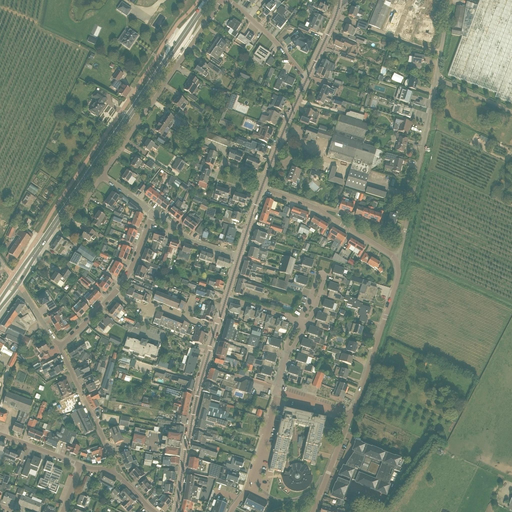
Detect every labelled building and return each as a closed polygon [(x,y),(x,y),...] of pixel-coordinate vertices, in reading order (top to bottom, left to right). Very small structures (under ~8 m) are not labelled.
[(265,10),(263,13),(266,17),(271,12),(270,12),(276,6),(273,3),(275,1),(274,0),(268,0),(262,7),(265,10)] [(329,7),(325,5),(326,2),(326,1),(325,1),(324,0),(323,0),(322,1),(321,3),(320,3),(319,6),(314,4),(313,7),(309,5),(307,9),(313,11),(314,8),(324,13),(325,11),(326,11),(327,9),(328,10),(329,7)] [(380,29),(391,0),(378,0),(369,25),(380,29)] [(467,2),(466,8),(462,36),(463,36),(448,76),(497,94),(496,98),(511,103),(511,0),(480,0),(478,7),(467,2)] [(121,4),(116,11),(126,18),(131,10),(121,4)] [(452,35),(462,36),(466,8),(457,6),(454,28),(453,28),(452,35)] [(277,12),(279,14),(273,21),(278,25),(277,26),(280,29),(287,21),(284,18),(285,17),(282,15),(285,12),(280,8),(277,12)] [(348,16),(355,18),(355,20),(358,21),(359,18),(360,15),(362,16),(363,12),(352,8),(348,16)] [(314,14),(308,28),(316,32),(320,22),(321,22),(323,18),(314,14)] [(231,35),(235,38),(238,34),(236,32),(241,24),(234,19),(232,22),(231,21),(227,27),(234,32),(231,35)] [(420,40),(433,42),(436,22),(423,20),(420,40)] [(358,21),(356,27),(365,30),(367,24),(358,21)] [(343,33),(350,36),(353,37),(356,30),(353,28),(346,26),(343,33)] [(129,49),(138,36),(130,30),(121,44),(129,49)] [(237,39),(246,45),(244,49),(249,53),(253,47),(249,44),(254,36),(249,32),(245,38),(240,34),(237,39)] [(305,40),(304,40),(300,35),(291,42),(296,47),(297,46),(302,48),(301,50),(306,52),(307,50),(308,51),(311,44),(312,41),(306,38),(305,40)] [(367,41),(362,39),(361,39),(358,38),(358,37),(356,36),(354,41),(362,45),(363,43),(366,44),(367,41)] [(214,47),(223,53),(227,47),(227,48),(231,43),(226,39),(224,43),(221,41),(221,40),(218,38),(216,41),(217,42),(214,47)] [(349,48),(347,55),(355,58),(356,54),(353,53),(354,50),(356,46),(352,44),(351,44),(341,39),(340,41),(337,39),(334,45),(341,49),(343,45),(350,48),(349,48)] [(260,46),(254,54),(254,55),(255,54),(262,59),(261,59),(265,62),(270,54),(267,51),(266,52),(259,47),(260,46)] [(211,61),(216,65),(219,66),(222,62),(219,59),(222,53),(223,54),(223,53),(214,47),(211,52),(209,51),(207,54),(210,56),(213,58),(211,61)] [(424,61),(424,56),(415,54),(414,59),(412,59),(411,67),(420,69),(422,61),(424,61)] [(266,64),(271,67),(274,60),(271,57),(266,64)] [(326,71),(327,71),(328,72),(332,64),(329,63),(329,62),(323,60),(319,68),(326,71)] [(196,70),(195,71),(202,75),(206,77),(208,74),(205,72),(206,70),(207,67),(202,63),(200,66),(199,65),(198,68),(197,67),(196,69),(196,70)] [(323,78),(328,79),(329,76),(325,75),(327,71),(326,71),(319,68),(316,74),(320,76),(319,76),(323,78)] [(116,80),(118,82),(123,75),(117,71),(113,78),(116,80)] [(286,73),(282,71),(274,89),(278,91),(283,80),(286,81),(285,84),(288,85),(289,86),(292,87),(295,80),(288,77),(287,78),(285,77),(286,73)] [(187,86),(184,90),(192,95),(196,88),(195,87),(199,81),(192,76),(189,80),(190,81),(189,83),(188,82),(185,85),(187,86)] [(405,87),(407,88),(416,90),(418,82),(415,82),(416,79),(410,77),(409,80),(407,80),(405,82),(404,85),(405,87)] [(125,98),(131,90),(118,82),(116,80),(114,83),(117,85),(114,89),(119,92),(118,94),(125,98)] [(331,90),(324,86),(322,91),(321,90),(319,93),(320,93),(320,94),(324,96),(328,98),(329,97),(332,98),(333,97),(334,97),(336,91),(337,92),(339,89),(333,86),(331,90)] [(399,87),(395,100),(399,101),(409,104),(412,94),(407,92),(407,90),(399,87)] [(219,89),(217,94),(225,97),(227,92),(219,89)] [(94,95),(95,95),(99,98),(97,100),(94,104),(93,103),(91,107),(92,107),(89,111),(92,113),(91,113),(94,116),(95,115),(97,116),(105,106),(102,104),(106,98),(97,92),(94,95)] [(318,98),(316,102),(323,105),(325,101),(330,103),(333,104),(338,105),(338,106),(341,107),(343,101),(332,98),(329,97),(328,98),(324,96),(320,94),(319,95),(317,97),(318,98)] [(275,108),(281,111),(286,100),(279,97),(279,98),(273,95),(272,99),(278,101),(275,108)] [(176,100),(173,104),(180,108),(184,104),(186,106),(188,103),(179,97),(177,101),(176,100)] [(396,114),(401,116),(410,119),(413,111),(408,109),(409,107),(390,101),(388,105),(398,108),(396,114)] [(219,124),(230,128),(231,123),(223,119),(227,109),(225,108),(219,124)] [(301,122),(300,122),(308,126),(309,122),(315,125),(319,115),(307,109),(304,116),(303,116),(302,118),(301,118),(300,122),(301,122)] [(265,116),(262,123),(266,125),(267,122),(270,123),(269,124),(271,124),(275,126),(277,121),(276,121),(278,115),(269,110),(267,114),(270,115),(269,118),(265,116)] [(346,113),(345,117),(362,122),(364,116),(350,112),(346,113)] [(167,114),(161,123),(161,124),(170,130),(173,124),(180,129),(183,125),(174,118),(167,114)] [(333,135),(330,134),(318,131),(318,133),(307,129),(305,135),(304,139),(310,142),(311,138),(316,140),(317,137),(331,141),(326,157),(352,165),(350,170),(369,175),(377,149),(363,145),(369,126),(362,124),(362,122),(345,117),(339,115),(333,135)] [(411,124),(405,122),(406,120),(397,117),(395,124),(400,125),(398,131),(407,134),(409,127),(410,127),(411,124)] [(161,124),(161,123),(160,123),(157,127),(158,127),(155,131),(161,135),(157,141),(163,145),(166,141),(164,140),(168,135),(167,134),(170,130),(161,124)] [(271,135),(273,130),(264,127),(259,140),(267,143),(270,135),(271,135)] [(395,151),(403,152),(404,148),(406,148),(408,140),(400,138),(398,146),(396,146),(395,151)] [(247,142),(239,139),(236,144),(245,147),(247,142)] [(149,152),(151,153),(154,149),(157,151),(159,148),(148,140),(143,148),(144,149),(145,150),(149,152)] [(228,151),(229,151),(230,151),(228,158),(234,161),(236,154),(234,152),(235,149),(232,147),(234,143),(230,141),(227,147),(230,148),(228,151)] [(252,142),(249,149),(251,150),(257,152),(263,155),(264,155),(265,153),(266,153),(267,149),(259,146),(260,145),(252,142)] [(237,154),(236,154),(234,161),(240,163),(244,152),(241,151),(239,149),(237,154)] [(209,155),(208,158),(215,160),(217,154),(207,150),(205,153),(209,155)] [(245,165),(251,167),(254,160),(251,159),(252,155),(249,154),(245,165)] [(392,171),(400,173),(403,161),(401,161),(402,158),(397,157),(392,156),(392,155),(386,154),(385,160),(391,161),(391,160),(395,161),(393,166),(385,164),(384,169),(392,171)] [(201,165),(205,167),(206,164),(213,167),(215,160),(208,158),(207,161),(203,160),(201,165)] [(136,159),(131,166),(137,170),(140,166),(142,168),(144,165),(141,163),(136,159)] [(180,174),(187,165),(186,164),(178,159),(172,169),(179,174),(180,174)] [(260,163),(254,160),(251,167),(257,170),(260,163)] [(151,170),(155,165),(149,161),(146,166),(151,170)] [(208,179),(211,172),(204,169),(205,167),(201,165),(199,171),(203,173),(201,176),(208,179)] [(333,166),(329,181),(344,186),(345,180),(336,178),(339,168),(333,166)] [(301,172),(292,168),(287,181),(292,183),(291,186),(297,189),(302,177),(299,176),(301,172)] [(127,171),(127,172),(125,175),(124,175),(122,179),(128,183),(132,177),(136,180),(138,177),(133,174),(132,175),(131,174),(127,171)] [(208,179),(201,176),(200,179),(196,178),(195,181),(206,185),(208,179)] [(152,186),(145,195),(150,199),(155,193),(152,191),(154,187),(152,186)] [(155,193),(150,199),(155,203),(164,191),(163,191),(165,188),(162,187),(160,192),(157,190),(155,193)] [(386,199),(388,193),(368,187),(366,193),(386,199)] [(223,190),(217,188),(213,199),(217,200),(218,196),(221,197),(223,190)] [(223,190),(221,197),(224,198),(223,202),(226,203),(230,192),(223,190)] [(164,191),(155,203),(160,207),(165,201),(167,198),(164,196),(166,193),(164,191)] [(124,196),(122,198),(119,196),(118,197),(112,193),(108,198),(117,204),(119,201),(120,202),(125,205),(129,200),(124,196)] [(235,202),(239,203),(241,195),(234,193),(232,200),(230,199),(228,204),(231,205),(234,206),(235,202)] [(244,197),(241,195),(239,203),(245,205),(246,202),(249,203),(251,196),(245,194),(244,197)] [(115,207),(117,204),(108,198),(105,204),(111,208),(110,209),(114,211),(116,208),(115,207)] [(339,210),(345,212),(348,204),(344,203),(345,199),(343,198),(339,210)] [(165,201),(160,207),(165,211),(173,201),(170,200),(168,203),(165,201)] [(271,210),(273,202),(267,200),(264,207),(271,210)] [(351,214),(355,202),(352,201),(351,205),(348,204),(345,212),(351,214)] [(140,209),(131,202),(128,206),(137,212),(140,209)] [(176,209),(178,206),(176,204),(169,213),(174,217),(178,211),(176,209)] [(361,217),(364,210),(365,206),(359,204),(355,215),(361,217)] [(279,213),(271,210),(264,207),(263,211),(261,211),(260,214),(261,215),(268,217),(270,213),(278,215),(279,213)] [(361,217),(367,219),(371,208),(369,207),(368,207),(367,211),(364,210),(361,217)] [(174,217),(179,221),(186,212),(181,208),(178,211),(174,217)] [(301,211),(293,208),(289,219),(292,220),(293,218),(298,220),(301,211)] [(367,219),(373,221),(376,214),(372,212),(374,209),(371,208),(367,219)] [(134,219),(134,220),(141,222),(144,216),(132,211),(131,214),(130,218),(134,219)] [(232,220),(239,223),(241,215),(234,213),(230,212),(227,211),(226,213),(229,215),(228,219),(224,218),(223,222),(231,224),(232,220)] [(309,214),(301,211),(298,220),(297,222),(300,223),(300,222),(302,223),(305,224),(307,219),(309,214)] [(379,215),(376,214),(373,221),(379,223),(383,212),(381,211),(379,215)] [(105,217),(99,212),(94,219),(96,220),(93,224),(97,227),(99,228),(102,224),(103,225),(106,220),(107,218),(105,217)] [(390,214),(388,222),(395,224),(397,216),(390,214)] [(120,217),(120,216),(119,217),(115,215),(112,221),(121,224),(123,219),(121,218),(121,217),(120,217)] [(182,224),(188,228),(192,222),(190,220),(192,216),(190,215),(182,224)] [(270,218),(268,217),(261,215),(259,222),(266,224),(270,226),(271,223),(269,222),(270,218)] [(315,231),(318,226),(321,221),(314,217),(311,222),(308,226),(315,231)] [(139,228),(141,222),(134,220),(132,223),(129,222),(128,224),(139,228)] [(196,224),(192,222),(188,228),(193,232),(200,222),(198,221),(196,224)] [(328,226),(321,221),(318,226),(323,229),(320,233),(323,235),(328,226)] [(227,236),(234,239),(236,231),(233,230),(232,229),(232,230),(228,228),(229,226),(223,224),(222,228),(224,229),(223,235),(227,236)] [(283,228),(272,225),(270,230),(281,233),(283,228)] [(306,227),(301,225),(298,233),(302,235),(303,233),(306,227)] [(15,229),(10,227),(6,236),(10,238),(15,229)] [(128,236),(135,239),(137,232),(126,228),(125,231),(129,232),(128,236)] [(330,239),(334,242),(339,233),(332,228),(329,233),(330,233),(327,237),(330,239)] [(19,237),(9,254),(17,259),(33,236),(24,230),(23,233),(20,231),(16,235),(19,237)] [(94,237),(96,234),(90,230),(88,232),(86,231),(81,238),(84,240),(85,239),(89,242),(91,239),(94,240),(95,238),(94,237)] [(254,231),(253,236),(268,241),(270,236),(274,237),(275,232),(268,230),(267,235),(254,231)] [(154,242),(153,244),(152,248),(155,249),(157,243),(160,234),(155,232),(152,232),(151,236),(153,237),(152,241),(154,242)] [(339,233),(334,242),(341,246),(347,237),(339,233)] [(157,243),(158,243),(162,245),(162,246),(165,247),(166,246),(168,240),(164,238),(165,236),(160,234),(157,243)] [(132,245),(135,239),(128,236),(126,240),(122,238),(121,241),(132,245)] [(231,246),(234,239),(227,236),(224,243),(227,244),(228,245),(228,244),(231,246)] [(268,241),(253,236),(251,241),(252,242),(251,243),(258,245),(258,244),(262,245),(262,243),(270,245),(271,242),(268,241)] [(67,250),(71,252),(72,250),(68,248),(71,244),(70,243),(66,240),(65,241),(58,237),(55,242),(65,249),(67,250)] [(351,239),(348,244),(346,249),(348,250),(349,249),(353,252),(355,249),(358,244),(351,239)] [(166,246),(165,247),(164,251),(163,254),(167,255),(168,253),(171,254),(173,249),(177,250),(179,243),(172,241),(171,244),(170,243),(169,247),(166,246)] [(64,251),(65,249),(55,242),(50,249),(57,253),(60,255),(63,251),(64,251)] [(365,248),(358,244),(355,249),(360,251),(357,256),(360,257),(362,253),(365,248)] [(121,253),(128,255),(131,249),(120,245),(119,248),(123,249),(121,253)] [(183,256),(189,258),(192,248),(184,245),(182,252),(180,251),(178,256),(183,258),(183,256)] [(96,256),(81,246),(76,252),(91,263),(96,256)] [(251,248),(248,258),(256,260),(260,261),(262,255),(266,257),(268,252),(255,247),(254,249),(251,248)] [(146,250),(144,255),(152,259),(154,253),(157,254),(158,251),(154,250),(153,253),(148,251),(146,250)] [(208,254),(201,252),(199,260),(205,262),(208,254)] [(115,257),(126,261),(128,255),(121,253),(120,256),(116,255),(115,257)] [(365,253),(362,258),(361,261),(363,262),(368,264),(367,265),(374,269),(374,268),(378,270),(380,273),(383,271),(381,268),(380,268),(378,267),(380,264),(371,258),(371,259),(367,256),(368,255),(365,253)] [(77,266),(82,258),(75,254),(70,263),(77,266)] [(214,256),(208,254),(205,262),(211,264),(214,256)] [(152,259),(144,255),(141,260),(147,262),(145,266),(150,267),(152,268),(153,265),(150,263),(152,259)] [(338,255),(335,261),(346,265),(348,261),(342,258),(339,256),(338,255)] [(287,275),(289,275),(291,276),(293,270),(294,265),(296,260),(284,256),(279,272),(287,275)] [(94,264),(82,258),(77,266),(90,272),(91,269),(93,266),(94,264)] [(222,267),(225,260),(218,258),(216,265),(222,267)] [(309,268),(311,269),(314,261),(304,258),(302,266),(300,265),(297,266),(294,265),(293,270),(307,274),(309,268)] [(109,266),(120,272),(123,266),(112,260),(111,263),(109,266)] [(231,262),(225,260),(222,267),(225,268),(224,273),(222,272),(221,275),(226,277),(231,262)] [(94,264),(93,266),(96,267),(98,269),(101,264),(96,261),(94,264)] [(242,269),(251,272),(251,270),(255,271),(256,268),(261,269),(262,267),(245,262),(242,269)] [(116,278),(120,272),(109,266),(106,272),(116,278)] [(149,270),(150,267),(145,266),(144,269),(139,267),(137,272),(146,275),(148,270),(149,270)] [(333,281),(345,285),(349,286),(350,282),(347,281),(347,280),(346,279),(344,277),(342,277),(344,270),(335,267),(333,272),(335,273),(333,281)] [(242,269),(240,276),(249,278),(249,280),(260,283),(262,279),(252,276),(250,275),(251,272),(242,269)] [(64,284),(71,274),(65,270),(60,277),(56,274),(51,281),(57,285),(60,281),(64,284)] [(144,280),(145,278),(149,279),(150,277),(146,275),(137,272),(135,277),(144,280)] [(105,279),(103,283),(109,287),(113,282),(104,275),(102,277),(105,279)] [(86,279),(91,284),(92,285),(95,282),(88,276),(86,279)] [(306,287),(306,285),(308,279),(298,276),(296,284),(294,283),(291,284),(289,289),(302,292),(304,286),(306,287)] [(91,284),(86,279),(83,277),(79,281),(88,288),(91,284)] [(351,281),(362,285),(364,281),(352,277),(351,281)] [(208,285),(222,290),(222,289),(223,286),(224,284),(210,279),(210,280),(208,279),(206,284),(207,284),(209,284),(208,285)] [(264,287),(260,286),(239,280),(235,294),(243,296),(245,288),(258,292),(262,293),(264,287)] [(105,292),(109,287),(103,283),(100,285),(97,283),(95,285),(105,292)] [(330,283),(328,290),(328,291),(329,291),(328,297),(340,301),(342,296),(341,296),(339,294),(337,293),(339,286),(330,283)] [(127,295),(132,297),(136,286),(131,284),(127,295)] [(132,297),(137,299),(142,288),(136,286),(132,297)] [(362,302),(363,299),(372,302),(373,297),(374,295),(375,295),(377,289),(369,286),(369,287),(367,287),(365,294),(360,292),(357,300),(358,300),(362,302)] [(94,293),(91,296),(97,301),(101,296),(93,288),(91,290),(94,293)] [(143,301),(147,290),(142,288),(137,299),(143,301)] [(198,289),(197,291),(196,295),(212,300),(214,295),(214,294),(198,289)] [(148,303),(150,299),(152,292),(147,290),(143,301),(148,303)] [(153,300),(158,302),(161,294),(156,292),(153,300)] [(97,301),(91,296),(88,293),(86,295),(84,297),(92,306),(97,301)] [(166,296),(161,294),(158,302),(163,304),(166,296)] [(50,297),(47,298),(45,295),(38,299),(38,300),(37,301),(39,303),(40,303),(42,306),(45,304),(49,311),(56,307),(50,297)] [(163,304),(168,306),(171,298),(166,296),(163,304)] [(357,308),(361,309),(362,306),(362,304),(359,303),(359,302),(354,301),(355,299),(345,296),(344,300),(348,302),(347,304),(353,306),(352,308),(357,309),(357,308)] [(176,300),(171,298),(168,306),(173,308),(176,300)] [(11,310),(18,316),(20,313),(24,318),(21,319),(30,326),(37,322),(29,309),(28,310),(25,305),(18,300),(11,310)] [(82,305),(79,308),(84,313),(89,309),(80,300),(79,302),(82,305)] [(173,308),(178,310),(181,302),(176,300),(173,308)] [(325,300),(322,308),(324,308),(322,314),(327,316),(335,319),(336,314),(336,313),(334,311),(332,311),(334,303),(325,300)] [(214,304),(206,301),(204,305),(206,306),(205,311),(214,314),(215,308),(213,308),(214,304)] [(181,302),(178,310),(184,312),(187,304),(181,302)] [(117,304),(113,309),(119,314),(122,311),(125,314),(126,312),(117,304)] [(231,305),(230,307),(229,312),(239,315),(237,320),(241,321),(244,312),(240,311),(241,308),(240,308),(240,307),(236,306),(236,307),(231,305)] [(362,306),(361,309),(358,316),(361,316),(359,321),(366,323),(368,318),(365,317),(367,312),(369,313),(371,309),(362,306)] [(80,318),(84,313),(79,308),(76,310),(73,307),(71,309),(80,318)] [(51,321),(55,327),(62,322),(59,318),(62,316),(60,313),(62,312),(60,308),(48,316),(50,320),(51,319),(52,320),(51,321)] [(113,309),(109,314),(118,322),(122,317),(119,314),(113,309)] [(248,317),(255,320),(257,312),(251,311),(252,310),(247,309),(243,321),(247,322),(248,317)] [(6,339),(21,346),(24,340),(25,337),(27,331),(30,326),(21,319),(17,317),(18,316),(11,310),(0,325),(0,332),(7,336),(6,339)] [(203,316),(202,315),(200,319),(208,322),(210,318),(212,319),(214,314),(205,311),(203,316)] [(157,312),(157,314),(153,323),(158,325),(163,314),(157,312)] [(257,312),(255,320),(254,324),(257,325),(259,321),(266,323),(268,317),(268,316),(262,314),(262,313),(257,312)] [(327,316),(322,314),(318,313),(316,319),(318,319),(315,327),(328,331),(330,326),(329,326),(327,324),(325,323),(327,316)] [(78,319),(74,315),(74,314),(69,318),(71,323),(78,319)] [(158,325),(164,327),(168,316),(163,314),(158,325)] [(173,318),(168,316),(164,327),(169,329),(173,318)] [(266,323),(264,329),(267,330),(268,326),(276,328),(278,320),(272,319),(272,318),(268,317),(266,323)] [(103,319),(97,326),(104,332),(109,326),(111,328),(114,323),(108,318),(105,321),(103,319)] [(179,320),(173,318),(169,329),(174,332),(179,320)] [(184,322),(179,320),(174,332),(180,334),(184,322)] [(225,328),(232,330),(234,325),(238,326),(239,324),(227,320),(225,328)] [(278,320),(276,328),(274,332),(278,333),(279,330),(280,329),(287,331),(287,329),(288,329),(290,326),(288,325),(289,324),(283,322),(283,321),(278,320)] [(64,327),(62,322),(55,327),(58,332),(61,330),(61,331),(64,329),(65,330),(69,328),(67,325),(64,327)] [(184,322),(180,334),(185,336),(190,324),(184,322)] [(359,327),(360,327),(348,323),(345,331),(360,336),(363,328),(359,327)] [(194,331),(196,331),(194,337),(203,340),(205,334),(203,333),(204,330),(196,327),(194,331)] [(323,346),(325,342),(321,341),(322,340),(321,340),(319,337),(317,337),(319,330),(310,327),(308,333),(310,333),(308,341),(312,342),(320,345),(323,346)] [(229,341),(233,342),(234,339),(232,338),(234,331),(232,330),(225,328),(222,339),(229,342),(229,341)] [(262,330),(253,328),(251,335),(260,338),(262,330)] [(250,335),(250,336),(247,346),(257,348),(260,338),(250,335)] [(6,344),(7,342),(0,337),(0,336),(0,344),(4,347),(7,349),(9,346),(6,344)] [(26,348),(30,339),(25,337),(24,340),(21,346),(26,348)] [(111,337),(109,341),(119,346),(121,341),(111,337)] [(202,345),(203,340),(194,337),(193,342),(202,345)] [(130,349),(129,351),(134,352),(134,354),(139,355),(139,357),(144,359),(145,356),(150,358),(150,356),(156,358),(159,348),(148,345),(146,345),(147,343),(142,341),(141,343),(138,342),(127,338),(124,347),(130,349)] [(277,349),(278,349),(279,349),(281,342),(272,339),(269,346),(268,346),(265,346),(264,346),(262,351),(275,355),(277,349)] [(315,352),(314,352),(312,350),(310,349),(312,342),(308,341),(303,339),(300,347),(302,347),(301,353),(313,357),(315,352)] [(228,348),(232,349),(233,350),(234,347),(219,342),(217,348),(227,351),(228,348)] [(48,350),(44,343),(36,348),(41,354),(39,355),(41,358),(48,354),(46,351),(48,350)] [(79,345),(80,346),(69,352),(70,354),(69,355),(71,359),(74,357),(75,357),(75,358),(76,358),(77,359),(78,358),(79,358),(79,357),(80,357),(80,356),(79,355),(79,354),(78,352),(82,350),(86,348),(84,343),(79,345)] [(347,351),(355,353),(357,345),(349,343),(347,351)] [(216,356),(217,356),(230,360),(231,357),(226,355),(227,351),(217,348),(216,353),(217,353),(216,356)] [(187,356),(190,357),(197,360),(200,352),(193,349),(192,351),(189,350),(187,356)] [(84,352),(80,359),(79,360),(83,362),(84,361),(88,354),(84,352)] [(14,353),(11,359),(8,366),(12,368),(18,355),(14,353)] [(260,361),(254,359),(253,364),(258,366),(263,367),(271,369),(272,364),(274,364),(277,357),(267,354),(265,361),(263,360),(260,361)] [(296,362),(298,362),(296,368),(300,369),(300,370),(312,373),(314,367),(306,364),(308,357),(298,354),(296,362)] [(338,365),(339,361),(351,365),(353,358),(342,354),(341,355),(338,354),(335,360),(336,360),(335,364),(338,365)] [(230,360),(217,356),(216,358),(216,359),(215,359),(214,361),(215,361),(215,362),(214,363),(218,364),(217,367),(221,369),(222,365),(223,365),(224,362),(230,364),(230,367),(236,368),(237,362),(230,360)] [(246,364),(248,365),(252,366),(253,364),(254,359),(255,357),(249,356),(246,364)] [(190,357),(187,366),(194,368),(197,360),(190,357)] [(109,362),(110,363),(102,388),(107,390),(115,365),(114,364),(116,360),(110,359),(109,362)] [(88,365),(74,372),(77,379),(84,376),(84,374),(88,372),(89,368),(88,365)] [(182,370),(185,371),(185,374),(192,376),(194,368),(187,366),(184,365),(182,370)] [(57,375),(64,372),(61,366),(51,371),(50,368),(43,371),(45,376),(49,375),(50,377),(57,374),(57,375)] [(272,370),(271,369),(263,367),(261,374),(259,374),(256,374),(255,374),(254,379),(266,383),(268,377),(270,378),(272,370)] [(298,377),(300,370),(300,369),(296,368),(290,367),(288,374),(290,375),(288,381),(301,385),(303,378),(298,377)] [(339,377),(346,380),(349,371),(342,369),(336,368),(334,376),(339,378),(339,377)] [(118,369),(118,372),(119,372),(118,379),(125,380),(127,370),(118,369)] [(222,385),(226,387),(236,390),(250,394),(254,383),(246,381),(241,384),(234,382),(235,377),(219,373),(210,369),(206,380),(216,383),(217,379),(220,380),(219,384),(222,385)] [(312,386),(319,389),(324,375),(318,372),(312,386)] [(84,376),(77,379),(80,386),(87,383),(89,386),(93,384),(93,383),(96,381),(97,379),(95,378),(93,379),(90,373),(84,376)] [(187,386),(186,389),(192,391),(195,382),(192,381),(189,380),(173,375),(172,381),(178,382),(177,384),(187,386)] [(89,393),(97,390),(95,386),(100,384),(98,380),(96,381),(93,383),(93,384),(89,386),(87,387),(89,393)] [(64,397),(71,393),(66,381),(55,386),(56,389),(60,388),(64,397)] [(210,394),(217,396),(218,391),(212,389),(213,385),(206,383),(202,392),(210,394)] [(338,388),(337,390),(345,394),(348,387),(340,383),(340,384),(337,383),(335,386),(338,388)] [(182,398),(181,399),(187,400),(190,401),(191,395),(183,393),(175,391),(163,387),(161,392),(174,397),(182,398)] [(333,393),(331,396),(334,398),(342,401),(345,394),(337,390),(336,393),(333,393)] [(33,402),(8,392),(3,405),(20,411),(29,414),(33,402)] [(232,396),(229,396),(230,393),(225,392),(223,399),(231,401),(232,396)] [(86,398),(89,405),(100,399),(97,393),(91,396),(91,395),(86,398)] [(220,399),(204,395),(202,400),(210,402),(211,401),(219,403),(220,399)] [(75,401),(73,398),(64,402),(67,408),(63,410),(62,410),(64,415),(75,409),(73,406),(76,404),(75,401)] [(100,399),(89,405),(93,411),(99,407),(99,406),(101,404),(101,401),(100,399)] [(203,406),(203,408),(207,408),(207,407),(225,412),(226,409),(227,407),(227,406),(219,404),(219,405),(210,403),(210,402),(202,400),(201,406),(203,406)] [(47,404),(43,402),(42,406),(41,406),(38,412),(40,412),(39,415),(42,416),(45,407),(46,407),(47,404)] [(178,416),(186,418),(189,406),(177,404),(174,404),(173,406),(172,411),(179,413),(178,416)] [(198,420),(215,424),(226,427),(227,423),(207,418),(207,416),(225,421),(225,420),(233,422),(234,420),(228,418),(225,417),(226,413),(225,412),(207,407),(207,408),(203,408),(201,407),(198,420)] [(85,435),(93,431),(82,409),(74,413),(74,414),(71,415),(75,425),(79,423),(85,435)] [(284,409),(283,413),(285,413),(282,422),(281,421),(280,426),(281,426),(281,430),(279,429),(278,434),(279,434),(279,437),(277,437),(276,442),(278,442),(277,445),(275,445),(274,450),(276,450),(275,453),(273,453),(272,457),(274,458),(273,461),(272,461),(270,469),(281,472),(292,424),(291,424),(292,422),(294,422),(294,423),(310,427),(311,426),(313,427),(312,429),(311,429),(304,461),(315,463),(314,465),(315,465),(317,455),(317,452),(318,452),(326,419),(318,417),(318,418),(313,417),(313,416),(284,409)] [(15,424),(12,431),(18,433),(18,434),(18,435),(20,436),(21,435),(22,435),(24,427),(23,427),(25,422),(21,421),(22,419),(26,420),(28,416),(29,414),(20,411),(15,424)] [(186,418),(178,416),(177,420),(174,420),(173,423),(185,426),(186,418)] [(214,427),(215,424),(198,420),(196,429),(203,431),(205,424),(206,425),(214,427)] [(28,437),(34,440),(37,432),(32,430),(33,426),(32,425),(33,422),(29,421),(26,429),(29,431),(28,434),(29,434),(28,437)] [(117,428),(110,431),(113,438),(120,435),(117,428)] [(145,434),(140,433),(139,433),(140,429),(135,428),(133,439),(145,442),(146,438),(145,437),(145,434)] [(37,432),(34,440),(40,442),(41,439),(42,439),(43,436),(44,437),(46,432),(43,430),(41,434),(37,432)] [(216,436),(211,434),(211,435),(203,434),(195,432),(193,441),(201,443),(200,444),(205,445),(206,440),(212,441),(215,442),(216,436)] [(56,448),(59,441),(59,440),(55,438),(56,436),(50,434),(48,439),(49,440),(47,443),(53,446),(53,447),(56,448)] [(180,447),(180,444),(179,443),(180,440),(182,440),(181,440),(183,436),(168,434),(167,439),(160,438),(159,441),(169,442),(169,445),(169,447),(158,446),(158,449),(167,450),(166,456),(181,458),(180,454),(181,454),(179,453),(179,450),(181,450),(179,449),(180,447)] [(113,438),(115,444),(122,442),(120,435),(113,438)] [(136,447),(138,447),(142,448),(143,445),(145,445),(145,442),(133,439),(131,449),(135,450),(136,447)] [(362,442),(361,444),(356,442),(352,451),(355,452),(352,456),(351,456),(351,457),(350,457),(350,458),(352,458),(351,461),(349,460),(348,461),(348,462),(348,461),(348,462),(347,464),(346,467),(343,466),(341,471),(343,472),(341,476),(356,482),(355,483),(386,495),(390,486),(388,485),(394,470),(399,472),(400,472),(401,472),(401,471),(402,471),(402,470),(402,469),(401,468),(401,467),(403,460),(377,450),(377,448),(362,442)] [(192,449),(200,452),(197,459),(202,461),(204,454),(215,457),(216,452),(205,449),(205,448),(193,444),(192,449)] [(69,445),(67,450),(70,452),(70,453),(77,456),(80,448),(73,445),(72,446),(69,445)] [(90,449),(91,452),(92,455),(91,455),(92,459),(96,458),(97,462),(106,459),(101,445),(90,449)] [(22,461),(25,453),(19,451),(18,453),(11,451),(11,452),(6,451),(4,454),(4,457),(14,461),(15,459),(22,461)] [(120,455),(126,469),(139,467),(136,461),(132,463),(129,453),(125,455),(125,453),(120,455)] [(144,466),(151,467),(153,456),(145,455),(144,466)] [(32,461),(28,459),(25,465),(30,467),(31,465),(38,468),(42,460),(34,457),(32,461)] [(163,458),(162,466),(170,467),(170,464),(171,464),(171,466),(175,467),(175,466),(174,466),(175,465),(179,465),(180,459),(171,458),(171,460),(163,458)] [(201,472),(202,461),(199,460),(190,458),(188,469),(194,470),(194,471),(201,472)] [(244,462),(236,460),(235,462),(233,461),(232,466),(226,464),(225,468),(237,471),(238,472),(238,471),(237,471),(238,466),(242,468),(244,462)] [(47,462),(44,470),(47,472),(44,480),(41,479),(38,486),(56,493),(59,486),(57,485),(62,472),(52,468),(53,465),(50,464),(51,463),(50,463),(47,462)] [(293,464),(294,468),(292,468),(291,469),(290,470),(289,471),(289,472),(288,473),(287,475),(287,476),(287,477),(283,478),(283,479),(283,481),(284,483),(285,484),(285,486),(287,487),(288,488),(289,489),(291,490),(292,491),(294,491),(295,491),(296,490),(300,490),(300,491),(302,491),(303,490),(305,489),(306,488),(308,487),(309,486),(310,484),(310,483),(311,481),(311,480),(312,478),(312,476),(311,476),(310,475),(310,473),(310,472),(309,470),(308,469),(307,468),(306,466),(304,466),(303,465),(301,464),(300,464),(298,464),(297,463),(296,464),(295,464),(294,464),(293,464)] [(236,475),(237,471),(225,468),(223,467),(220,466),(219,473),(223,474),(224,470),(229,471),(227,476),(239,480),(240,476),(236,475)] [(137,468),(130,475),(134,480),(136,479),(138,481),(144,476),(141,472),(137,468)] [(166,481),(174,482),(176,474),(171,473),(172,470),(164,469),(164,474),(167,475),(166,481)] [(109,493),(113,487),(116,480),(101,473),(99,478),(102,480),(102,481),(109,484),(106,490),(109,493)] [(237,484),(239,480),(227,476),(226,479),(221,478),(223,474),(219,473),(217,479),(227,482),(226,486),(231,488),(232,488),(233,482),(237,484)] [(195,477),(187,476),(186,484),(194,485),(194,480),(196,481),(196,483),(199,485),(206,487),(208,482),(200,479),(195,477)] [(342,501),(349,483),(338,479),(336,484),(338,485),(335,492),(333,492),(331,497),(342,501)] [(139,486),(146,494),(151,489),(145,481),(139,486)] [(164,493),(172,495),(174,487),(170,487),(170,483),(164,482),(164,486),(165,486),(164,493)] [(197,486),(194,485),(186,484),(184,500),(193,503),(197,504),(198,501),(199,501),(202,489),(197,488),(197,486)] [(126,500),(131,495),(126,489),(122,492),(122,491),(121,491),(120,492),(116,488),(112,492),(116,496),(117,496),(123,502),(126,500)] [(7,502),(13,504),(16,497),(6,493),(3,501),(7,503),(7,502)] [(131,495),(126,500),(127,501),(122,506),(126,510),(137,500),(131,495)] [(250,508),(255,498),(249,495),(244,505),(250,508)] [(88,499),(80,496),(77,505),(84,508),(88,499)] [(161,502),(162,503),(167,507),(168,507),(171,502),(170,502),(171,497),(165,496),(161,502)] [(21,497),(18,505),(22,506),(23,505),(28,508),(31,500),(21,497)] [(256,511),(261,501),(255,498),(250,508),(256,511)] [(31,500),(28,508),(34,510),(33,511),(36,511),(37,511),(41,504),(31,500)] [(191,511),(192,511),(191,510),(193,503),(184,500),(180,511),(191,511)] [(225,511),(228,504),(216,501),(214,507),(225,511)] [(257,511),(263,511),(267,504),(261,501),(256,511),(257,511)] [(162,503),(158,507),(163,511),(165,511),(169,508),(168,507),(167,507),(162,503)]
